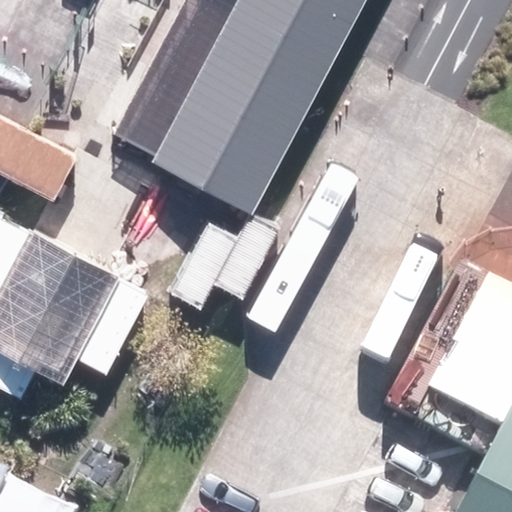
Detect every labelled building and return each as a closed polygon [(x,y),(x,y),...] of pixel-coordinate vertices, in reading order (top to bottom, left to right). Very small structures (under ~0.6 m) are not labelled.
[(235,0),(187,92),(156,152),(256,204),(362,0),(235,0)] [(0,166),(55,196),(82,146),(32,120),(0,103),(0,166)] [(79,349),(108,365),(152,286),(1,203),(0,204),(0,379),(20,391),(38,358),(65,373),(79,349)] [(449,511),(511,511),(511,388),(498,415),(449,511)] [(0,482),(12,459),(0,453),(0,482)] [(0,482),(0,511),(80,511),(88,498),(12,459),(0,482)]
